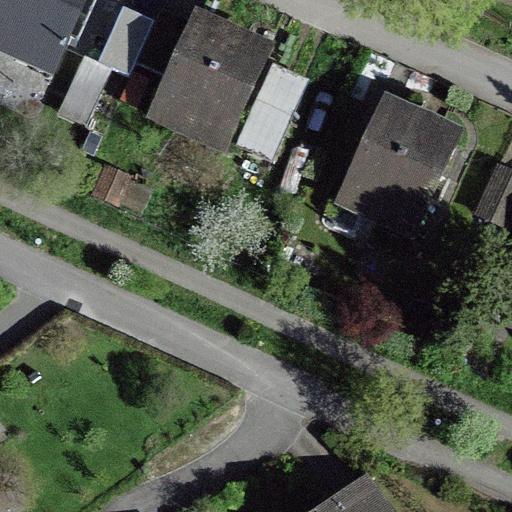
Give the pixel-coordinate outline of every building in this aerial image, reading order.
[(0,0),(0,55),(47,77),(81,0),(0,0)] [(116,78),(142,20),(117,9),(91,66),(116,78)] [(219,155),(261,61),(193,31),(150,124),(219,155)] [(407,240),(449,147),(381,116),(339,209),(407,240)] [(91,201),(112,211),(125,183),(103,173),(91,201)] [(503,233),(511,213),(511,181),(495,174),(474,219),(503,233)] [(511,237),(500,264),(511,269),(511,237)] [(379,511),(369,498),(349,511),(379,511)]
